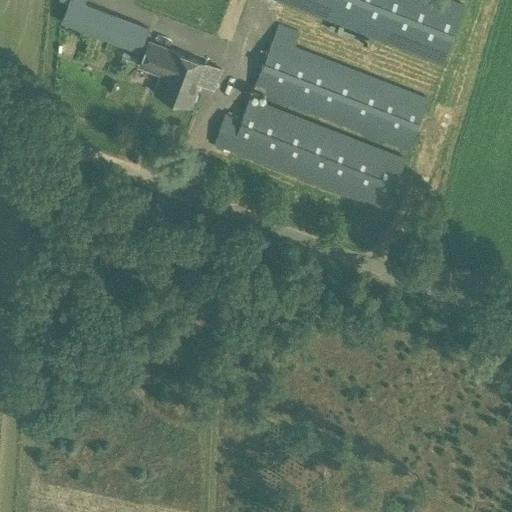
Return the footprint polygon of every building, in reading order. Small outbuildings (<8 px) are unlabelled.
[(138,53),(148,28),(83,2),(76,0),(68,0),(67,3),(60,23),(138,53)] [(275,0),(441,64),(464,4),(452,0),(275,0)] [(408,150),(429,98),(295,46),(300,32),(278,24),(253,90),(408,150)] [(222,69),(149,40),(140,65),(162,74),(155,91),(192,105),(200,83),(215,88),(222,69)] [(403,160),(249,100),(241,122),(224,115),(214,142),(217,143),(216,147),(222,149),(224,145),(384,207),(403,160)]
